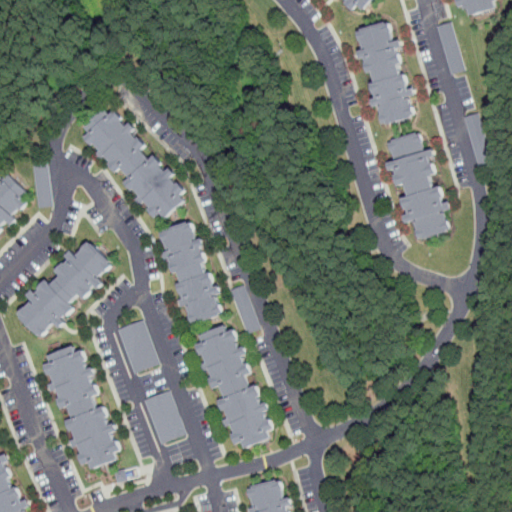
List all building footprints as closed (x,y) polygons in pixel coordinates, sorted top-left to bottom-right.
[(380,0),(371,11),(365,6),(360,11),(353,5),(356,2),(353,0),(380,0)] [(503,0),(504,1),(501,2),(503,9),(477,18),(475,10),(472,11),(471,7),(467,8),(464,0),(503,0)] [(475,69),(460,74),(445,26),(460,22),(475,69)] [(390,23),(390,24),(393,23),(398,42),(404,40),(406,47),(400,49),(404,64),(400,65),(403,76),(407,75),(411,90),(418,88),(420,95),(412,97),(418,117),(386,126),(381,107),(376,108),(374,101),(378,100),(374,85),(378,84),(374,72),(370,73),(367,63),(369,63),(368,58),(363,59),(361,52),(366,51),(361,32),(365,31),(364,30),(390,23)] [(116,112),(122,118),(128,113),(135,121),(132,122),(138,129),(142,125),(148,131),(143,135),(148,142),(151,140),(158,148),(152,153),(161,163),(167,158),(174,166),(171,168),(176,174),(181,170),(187,177),(182,181),(187,187),(190,185),(197,193),(191,198),(196,203),(174,222),(169,215),(163,220),(156,212),(159,210),(152,202),(146,208),(141,202),(147,196),(142,191),(140,193),(133,185),(139,180),(131,170),(125,175),(118,167),(120,165),(113,157),(108,162),(103,156),(109,151),(104,145),(102,147),(95,139),(100,134),(96,130),(116,112)] [(502,161),(487,165),(473,117),(488,113),(502,161)] [(422,134),(422,135),(425,134),(431,152),(437,150),(440,157),(433,159),(435,165),(436,164),(440,175),(433,177),(437,190),(444,188),(447,199),(445,200),(447,205),(454,203),(456,210),(449,212),(455,230),(452,231),(453,233),(428,241),(427,239),(424,240),(419,222),(409,225),(407,218),(412,216),(410,210),(408,211),(405,201),(412,198),(407,185),(401,188),(397,177),(400,176),(398,170),(393,172),(391,165),(400,162),(395,144),(398,143),(397,141),(422,134)] [(58,208),(43,209),(40,163),(54,162),(58,208)] [(10,177),(15,182),(20,177),(38,196),(33,201),(38,206),(30,214),(28,211),(22,217),(27,222),(22,228),(18,224),(12,230),(14,232),(6,240),(1,235),(0,236),(0,191),(4,187),(1,185),(10,177)] [(200,226),(200,227),(205,226),(207,235),(206,235),(209,245),(216,243),(218,250),(214,251),(215,256),(217,255),(220,266),(216,267),(219,278),(224,277),(228,291),(233,290),(235,298),(230,299),(235,317),(233,318),(233,320),(206,327),(205,325),(202,326),(197,307),(188,310),(186,302),(192,301),(191,297),(190,297),(187,287),(191,285),(188,274),(183,276),(180,266),(181,266),(180,260),(172,262),(170,255),(177,253),(175,244),(173,245),(171,236),(174,235),(174,233),(200,226)] [(100,246),(102,248),(104,247),(121,265),(120,266),(123,268),(109,282),(114,286),(108,291),(105,289),(101,293),(103,294),(94,302),(90,297),(81,306),(86,312),(77,320),(76,319),(72,323),(76,326),(70,332),(64,326),(57,333),(58,334),(52,340),(49,337),(47,339),(29,320),(31,319),(28,316),(35,310),(36,311),(43,304),(36,297),(41,293),(45,297),(50,293),(49,291),(57,283),(62,288),(71,279),(66,273),(74,265),(76,267),(80,263),(75,258),(80,253),(87,259),(100,246)] [(270,332),(256,338),(239,293),(253,288),(270,332)] [(166,365),(140,375),(123,332),(148,322),(166,365)] [(239,329),(242,338),(250,335),(253,345),(251,346),(254,354),(260,352),(263,360),(258,362),(261,369),(264,368),(267,379),(261,381),(265,394),(273,391),(276,401),(273,402),(276,410),(282,408),(285,416),(280,418),(282,425),(285,424),(289,435),(283,438),(285,444),(258,454),(255,446),(247,449),(244,439),(247,438),(243,428),(235,431),(232,423),(239,421),(237,414),(234,415),(231,405),(238,402),(233,390),(226,393),(223,383),(226,382),(223,372),(213,375),(211,368),(218,365),(215,358),(213,358),(209,349),(214,347),(212,338),(239,329)] [(83,350),(86,357),(93,354),(96,364),(94,365),(96,373),(103,371),(105,378),(100,380),(102,388),(105,387),(109,399),(103,401),(107,413),(114,411),(117,421),(115,421),(118,429),(124,427),(127,435),(121,437),(124,445),(127,444),(130,455),(124,457),(126,463),(99,472),(97,466),(90,468),(87,458),(89,457),(86,448),(78,450),(76,442),(82,440),(80,433),(78,434),(74,424),(80,422),(76,409),(69,411),(66,401),(68,400),(65,391),(56,394),(54,387),(62,384),(59,377),(56,378),(53,367),(59,365),(57,358),(83,350)] [(194,437),(167,446),(151,402),(178,393),(194,437)] [(0,511),(0,442),(2,442),(5,450),(3,451),(8,461),(15,458),(17,465),(14,466),(16,472),(18,471),(22,481),(18,483),(22,494),(27,492),(31,501),(30,502),(31,506),(35,504),(38,510),(34,511),(0,511)] [(291,487),(292,489),(296,488),(300,505),(306,504),(308,511),(263,511),(267,511),(263,495),(266,494),(265,492),(291,487)]
